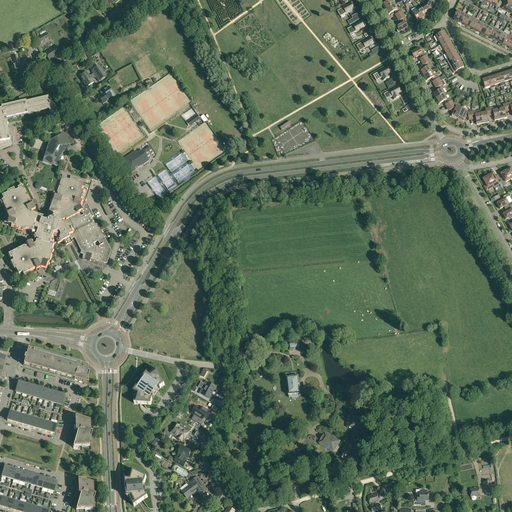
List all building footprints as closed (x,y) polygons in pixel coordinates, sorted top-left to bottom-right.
[(382,4),(385,10),(395,4),(392,0),(388,0),(389,1),(384,4),(384,3),(382,4)] [(495,10),(498,11),(502,4),(499,2),(500,0),(493,0),(491,5),(496,7),(495,10)] [(505,5),(502,4),(498,11),(499,10),(502,11),(502,10),(507,13),(511,3),(511,2),(509,2),(507,1),(505,5)] [(353,3),(337,11),(340,17),(356,8),(353,3)] [(426,6),(432,14),(434,10),(435,8),(428,3),(426,6)] [(396,15),(398,18),(404,14),(401,10),(398,9),(395,4),(385,10),(388,15),(390,15),(390,14),(395,11),(396,14),(396,15)] [(426,6),(422,8),(426,16),(429,15),(432,14),(426,6)] [(422,8),(417,11),(422,19),(425,18),(425,17),(426,16),(422,8)] [(417,11),(412,14),(414,17),(415,17),(417,21),(419,20),(419,21),(422,19),(417,11)] [(458,21),(459,20),(462,14),(457,11),(455,14),(456,15),(453,19),(458,21)] [(398,33),(400,32),(405,29),(405,30),(408,28),(405,23),(405,22),(406,19),(404,14),(398,18),(400,21),(402,24),(397,27),(397,26),(395,27),(398,33)] [(459,20),(458,21),(462,24),(466,16),(462,14),(459,20)] [(467,26),(468,24),(472,17),(467,15),(467,16),(466,16),(462,24),(467,26)] [(468,24),(467,26),(471,28),(476,19),(472,17),(468,24)] [(476,31),(477,29),(480,23),(476,21),(476,19),(471,28),(476,31)] [(363,21),(347,29),(351,35),(366,26),(363,21)] [(477,29),(476,31),(481,33),(485,25),(480,23),(477,29)] [(485,35),(487,32),(489,28),(485,25),(481,33),(485,35)] [(487,32),(485,35),(490,38),(495,28),(490,25),(489,28),(487,32)] [(494,40),(495,38),(499,30),(495,28),(490,38),(494,40)] [(495,38),(494,40),(499,42),(503,35),(498,32),(499,30),(495,38)] [(436,35),(436,36),(434,37),(436,42),(439,41),(447,36),(445,33),(444,32),(439,34),(439,33),(436,35)] [(503,45),(505,42),(508,35),(504,32),(503,35),(499,42),(503,45)] [(47,33),(38,38),(40,43),(50,38),(47,33)] [(505,42),(503,45),(508,47),(511,38),(511,36),(508,35),(505,42)] [(439,41),(441,45),(449,41),(448,39),(449,39),(447,36),(439,41)] [(372,37),(357,46),(360,51),(375,43),(372,37)] [(441,45),(444,49),(452,45),(450,42),(449,41),(441,45)] [(444,49),(446,54),(454,50),(453,48),(452,45),(444,49)] [(45,54),(49,60),(59,54),(55,47),(45,54)] [(421,59),(422,62),(428,59),(426,54),(423,53),(422,54),(419,48),(416,50),(411,53),(410,53),(413,60),(415,59),(414,58),(419,56),(421,59)] [(446,54),(448,58),(457,54),(455,51),(454,50),(446,54)] [(448,58),(449,58),(446,60),(449,64),(459,59),(458,57),(457,54),(448,58)] [(15,64),(15,65),(10,66),(14,76),(19,74),(18,72),(29,68),(27,62),(20,65),(19,62),(20,62),(17,56),(13,58),(15,64)] [(420,71),(423,77),(431,72),(429,67),(430,67),(431,63),(428,59),(422,62),(424,65),(426,68),(421,71),(421,70),(420,71)] [(449,64),(451,69),(462,63),(460,60),(459,60),(459,59),(449,64)] [(459,70),(464,68),(463,66),(462,63),(451,69),(454,74),(460,71),(459,70)] [(90,76),(89,77),(91,79),(93,77),(94,79),(95,78),(98,81),(105,77),(98,67),(91,71),(93,74),(92,75),(90,76)] [(389,67),(373,75),(376,81),(382,78),(384,81),(389,77),(388,75),(392,72),(389,67)] [(86,72),(80,77),(87,87),(93,83),(86,72)] [(433,82),(435,85),(441,81),(439,77),(436,76),(434,77),(431,72),(423,77),(426,82),(427,82),(427,81),(432,78),(434,82),(433,82)] [(490,77),(487,78),(491,89),(496,87),(495,85),(492,77),(491,77),(490,77)] [(484,79),(484,80),(482,80),(484,85),(483,85),(484,89),(490,87),(491,89),(487,78),(484,79)] [(392,80),(386,83),(389,88),(395,85),(392,80)] [(432,94),(435,100),(444,95),(441,90),(443,89),(444,86),(441,81),(435,85),(437,88),(439,91),(434,94),(434,93),(432,94)] [(402,91),(399,86),(384,94),(387,100),(393,97),(394,100),(400,96),(398,94),(402,91)] [(102,95),(98,97),(103,104),(114,97),(113,96),(114,95),(112,92),(111,92),(108,87),(100,92),(102,95)] [(446,104),(448,107),(454,104),(451,100),(448,99),(447,99),(444,95),(435,100),(438,105),(440,104),(444,101),(446,104)] [(0,149),(11,145),(10,137),(9,137),(6,119),(48,109),(52,115),(58,111),(48,96),(1,107),(1,109),(0,108),(0,149)] [(452,116),(457,119),(462,109),(456,107),(455,107),(454,104),(448,107),(450,111),(451,110),(451,111),(454,112),(453,115),(452,115),(452,116)] [(498,107),(501,120),(507,118),(507,116),(506,116),(505,111),(508,110),(506,104),(503,105),(504,108),(498,110),(498,107)] [(493,109),(492,108),(489,108),(490,115),(493,114),(495,119),(494,119),(495,121),(501,120),(498,107),(493,109)] [(486,113),(481,114),(483,124),(489,122),(489,121),(488,121),(487,116),(490,115),(489,108),(485,109),(486,113)] [(469,118),(469,120),(472,119),(471,112),(468,113),(468,112),(462,109),(457,119),(463,122),(464,120),(465,118),(465,117),(467,118),(469,118)] [(476,123),(477,125),(483,124),(481,114),(480,111),(475,112),(475,111),(471,112),(472,119),(476,118),(477,123),(476,123)] [(189,127),(198,121),(195,117),(186,123),(189,127)] [(285,133),(294,129),(292,125),(289,127),(288,126),(282,129),(285,133)] [(63,136),(50,142),(44,162),(57,166),(62,151),(69,147),(63,136)] [(303,137),(302,138),(302,139),(296,140),(299,148),(306,146),(303,137)] [(135,151),(121,161),(130,174),(135,171),(135,169),(137,167),(137,168),(144,164),(149,161),(142,150),(138,153),(135,151)] [(499,176),(498,177),(504,187),(507,185),(506,182),(510,180),(506,171),(503,172),(500,174),(503,179),(501,180),(499,176)] [(490,175),(488,176),(493,185),(498,182),(498,184),(501,182),(504,187),(498,177),(496,178),(493,173),(490,174),(490,175)] [(7,223),(11,225),(11,226),(25,231),(25,229),(33,232),(33,233),(36,239),(37,239),(35,244),(33,245),(31,241),(26,244),(27,246),(24,247),(8,255),(10,259),(12,258),(13,261),(10,263),(14,269),(15,269),(18,274),(22,273),(24,276),(26,275),(26,273),(35,269),(36,270),(41,268),(42,268),(45,269),(47,265),(48,265),(52,251),(53,251),(51,251),(53,244),(57,243),(63,241),(64,243),(66,242),(74,238),(81,251),(82,251),(83,253),(84,253),(82,259),(89,262),(90,259),(107,264),(111,251),(97,224),(95,225),(91,217),(94,216),(87,203),(86,204),(84,204),(89,189),(94,191),(97,183),(87,179),(85,183),(77,180),(78,179),(70,176),(69,180),(66,179),(67,177),(62,175),(57,192),(53,191),(44,217),(32,213),(31,211),(35,209),(32,204),(30,206),(28,203),(29,202),(21,186),(17,188),(18,190),(15,192),(13,189),(6,192),(7,193),(1,196),(3,200),(0,201),(0,202),(1,205),(2,204),(7,212),(5,213),(8,219),(7,223)] [(483,179),(486,185),(483,186),(486,191),(494,187),(493,185),(488,176),(486,177),(485,177),(483,179)] [(505,206),(506,209),(511,205),(511,201),(509,204),(506,199),(504,200),(503,198),(500,201),(501,202),(497,204),(498,207),(499,206),(500,209),(505,206)] [(511,205),(506,209),(508,212),(503,214),(504,217),(506,220),(509,218),(510,219),(511,217),(511,205)] [(289,350),(301,349),(300,342),(289,343),(289,350)] [(25,359),(23,365),(58,375),(61,376),(65,360),(40,353),(33,351),(28,349),(26,357),(25,359)] [(136,398),(134,404),(140,404),(145,405),(151,405),(152,400),(147,398),(150,394),(152,396),(156,390),(154,388),(156,385),(160,388),(165,385),(157,370),(153,373),(154,374),(150,377),(150,376),(149,376),(147,375),(147,374),(144,378),(145,379),(143,382),(142,381),(139,385),(140,386),(138,389),(137,389),(135,392),(135,393),(137,393),(137,395),(138,395),(137,399),(136,398)] [(298,372),(286,374),(288,395),(289,395),(289,398),(292,398),(292,399),(298,398),(298,397),(300,397),(300,394),(301,394),(300,389),(298,372)] [(206,381),(199,394),(209,399),(212,394),(213,395),(214,392),(213,391),(216,386),(206,381)] [(15,392),(16,392),(21,394),(24,384),(18,382),(15,392)] [(30,386),(24,384),(21,394),(27,395),(30,386)] [(27,395),(33,397),(36,388),(30,386),(27,395)] [(33,397),(39,399),(41,389),(36,388),(33,397)] [(47,391),(41,389),(39,399),(44,401),(47,391)] [(53,393),(47,391),(44,401),(50,402),(53,393)] [(59,394),(53,393),(50,402),(56,404),(59,394)] [(56,404),(62,406),(65,396),(59,394),(56,404)] [(195,415),(192,420),(198,423),(201,418),(203,420),(204,418),(206,419),(207,419),(211,413),(202,408),(201,410),(198,408),(195,415)] [(16,413),(10,411),(7,421),(13,423),(16,413)] [(22,415),(16,413),(13,423),(19,424),(22,415)] [(27,416),(22,415),(19,424),(24,426),(27,416)] [(347,415),(347,426),(352,426),(352,427),(355,427),(358,428),(361,428),(361,422),(359,422),(357,422),(357,418),(357,416),(347,415)] [(33,418),(27,416),(24,426),(30,428),(33,418)] [(75,417),(75,425),(75,431),(77,432),(73,447),(90,446),(90,447),(91,447),(90,438),(92,432),(90,432),(90,421),(75,417)] [(30,428),(36,429),(39,420),(33,418),(30,428)] [(45,421),(39,420),(36,429),(42,431),(45,421)] [(50,423),(45,421),(42,431),(48,433),(50,423)] [(56,425),(50,423),(48,433),(54,434),(56,425)] [(185,438),(185,437),(189,431),(176,423),(170,433),(177,438),(177,439),(182,441),(184,438),(185,438)] [(327,433),(320,445),(333,453),(340,441),(327,433)] [(346,444),(339,456),(344,459),(352,447),(346,444)] [(186,449),(180,447),(178,456),(177,456),(174,461),(183,467),(186,461),(187,459),(187,458),(189,458),(190,451),(186,450),(186,449)] [(2,476),(8,478),(10,468),(4,467),(2,476)] [(8,478),(13,480),(16,470),(10,468),(8,478)] [(13,480),(19,482),(22,472),(16,470),(13,480)] [(127,480),(126,480),(126,486),(128,486),(128,491),(127,491),(127,497),(128,497),(130,497),(130,498),(131,497),(133,501),(132,501),(134,507),(139,503),(143,501),(143,500),(148,497),(145,492),(141,493),(140,491),(143,491),(143,484),(140,485),(140,482),(145,483),(146,477),(131,470),(130,476),(131,476),(130,480),(129,479),(128,481),(127,480)] [(187,479),(198,474),(197,471),(190,473),(187,478),(187,479)] [(19,482),(25,483),(28,473),(22,472),(19,482)] [(25,483),(31,485),(33,475),(28,473),(25,483)] [(31,485),(36,487),(39,477),(33,475),(31,485)] [(36,487),(42,488),(45,478),(39,477),(36,487)] [(197,477),(196,478),(191,482),(192,484),(182,491),(187,498),(197,491),(200,495),(207,490),(200,480),(197,477)] [(42,488),(48,490),(51,480),(45,478),(42,488)] [(76,510),(76,509),(93,508),(93,509),(94,509),(93,500),(95,495),(93,495),(93,484),(78,479),(78,494),(80,494),(76,510)] [(48,490),(54,492),(57,482),(51,480),(48,490)] [(492,481),(491,481),(482,482),(484,491),(493,490),(492,481)] [(389,489),(390,500),(397,499),(396,488),(389,489)] [(476,499),(476,497),(480,496),(479,488),(470,489),(471,497),(472,497),(472,500),(473,500),(475,500),(476,499)] [(414,502),(414,506),(421,506),(421,502),(423,502),(424,502),(424,501),(429,501),(429,496),(428,496),(428,494),(429,494),(429,493),(424,493),(424,492),(420,492),(420,496),(417,496),(417,502),(414,502)] [(368,496),(370,504),(371,507),(370,507),(372,511),(379,511),(382,511),(380,504),(374,506),(373,504),(379,502),(377,494),(368,496)] [(14,501),(8,499),(5,509),(11,510),(14,501)] [(11,510),(17,511),(19,502),(14,501),(11,510)] [(17,511),(16,511),(22,511),(25,504),(19,502),(17,511)]
